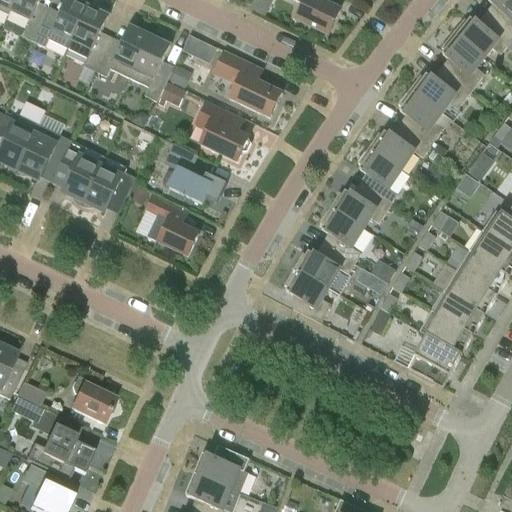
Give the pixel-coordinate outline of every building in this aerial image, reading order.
[(12,13),(18,0),(0,0),(0,12),(10,17),(12,13)] [(35,44),(49,14),(38,9),(42,0),(18,0),(12,13),(31,22),(24,39),(35,44)] [(73,42),(90,9),(85,7),(87,3),(80,0),(69,0),(60,20),(49,14),(35,44),(46,49),(54,33),(73,42)] [(329,36),(341,11),(331,6),(333,0),(290,0),(303,6),(296,21),(329,36)] [(491,20),(511,37),(511,0),(488,0),(488,1),(499,10),(491,20)] [(96,74),(111,44),(100,39),(111,15),(96,8),(94,11),(90,9),(73,42),(69,51),(89,60),(85,68),(96,74)] [(454,35),(485,61),(493,51),(501,57),(511,44),(511,37),(491,20),(483,29),(472,20),(469,24),(465,21),(454,35)] [(131,80),(151,38),(147,36),(149,33),(133,26),(122,49),(111,44),(96,74),(108,79),(111,71),(131,80)] [(447,75),(455,81),(472,94),(485,77),(477,70),(485,61),(454,35),(442,50),(446,53),(443,56),(454,65),(447,75)] [(151,38),(131,80),(150,89),(146,98),(158,104),(173,73),(162,68),(173,45),(157,37),(156,41),(151,38)] [(217,50),(216,49),(211,47),(206,45),(202,52),(198,61),(209,66),(217,50)] [(271,121),(283,95),(258,83),(264,73),(225,54),(215,75),(237,86),(230,101),(271,121)] [(185,89),(191,75),(178,69),(172,83),(185,89)] [(410,92),(443,116),(450,106),(459,112),(472,94),(455,81),(447,75),(439,85),(428,76),(425,79),(421,77),(410,92)] [(167,101),(173,104),(179,91),(168,85),(159,104),(165,107),(167,101)] [(405,132),(431,150),(444,132),(435,126),(443,116),(410,92),(399,107),(403,110),(400,113),(412,121),(405,132)] [(251,145),(249,142),(250,140),(226,128),(232,116),(208,104),(197,127),(208,132),(201,146),(239,164),(243,154),(248,154),(251,145)] [(141,114),(134,117),(131,124),(143,130),(149,118),(141,114)] [(5,117),(0,127),(0,152),(2,153),(0,156),(0,163),(7,167),(10,171),(13,174),(17,176),(41,128),(19,117),(17,122),(5,117)] [(502,144),(511,131),(511,130),(505,125),(495,138),(502,144)] [(56,180),(71,148),(60,143),(62,138),(41,128),(17,176),(21,178),(25,179),(31,178),(40,183),(45,174),(56,180)] [(369,150),(402,172),(415,154),(424,160),(431,150),(405,132),(398,142),(386,134),(384,137),(380,134),(369,150)] [(73,144),(71,148),(56,180),(68,185),(63,194),(73,199),(75,202),(79,206),(83,208),(106,160),(73,144)] [(218,205),(228,186),(207,176),(207,177),(193,170),(199,158),(174,146),(165,166),(179,173),(171,191),(203,206),(207,199),(218,205)] [(445,160),(448,155),(440,149),(436,154),(445,160)] [(365,190),(392,207),(399,197),(390,191),(402,172),(369,150),(358,165),(362,168),(360,171),(372,179),(365,190)] [(122,212),(137,180),(125,175),(128,170),(106,160),(83,208),(87,210),(90,210),(96,210),(106,215),(111,206),(122,212)] [(482,179),(480,167),(475,163),(467,175),(479,184),(482,179)] [(134,189),(130,198),(144,205),(148,196),(134,189)] [(330,210),(365,231),(371,220),(380,226),(392,207),(365,190),(359,200),(346,193),(344,196),(340,194),(330,210)] [(152,199),(147,211),(159,216),(148,239),(189,259),(200,236),(177,225),(182,214),(152,199)] [(328,250),(356,266),(362,256),(353,250),(365,231),(330,210),(320,226),(324,228),(322,232),(335,239),(328,250)] [(490,237),(511,252),(511,211),(507,220),(497,213),(483,233),(490,237)] [(440,233),(450,219),(442,214),(432,228),(440,233)] [(427,253),(436,239),(428,234),(419,248),(427,253)] [(477,257),(510,279),(511,276),(511,252),(490,237),(477,257)] [(294,271),(329,291),(340,271),(349,277),(356,266),(328,250),(322,261),(309,254),(307,257),(303,255),(294,271)] [(457,272),(498,298),(510,279),(477,257),(470,252),(457,272)] [(414,274),(423,260),(415,254),(406,269),(414,274)] [(392,282),(397,268),(378,261),(373,275),(392,282)] [(329,291),(294,271),(285,287),(289,290),(287,293),(299,300),(294,312),(322,326),(332,307),(323,302),(329,291)] [(445,293),(486,318),(498,298),(457,272),(445,293)] [(402,294),(411,280),(402,275),(394,289),(402,294)] [(431,285),(421,302),(433,309),(443,291),(431,285)] [(439,317),(474,338),(486,318),(445,293),(433,313),(439,317)] [(390,296),(382,311),(390,315),(398,301),(390,296)] [(392,316),(390,315),(382,311),(378,318),(370,332),(382,337),(392,316)] [(428,337),(463,357),(474,338),(439,317),(428,337)] [(409,372),(444,390),(463,357),(428,337),(416,358),(416,359),(409,372)] [(17,356),(9,352),(5,347),(2,343),(0,342),(0,397),(10,402),(25,371),(13,365),(17,356)] [(104,426),(109,417),(112,416),(116,408),(115,405),(116,401),(113,399),(111,395),(107,397),(96,391),(98,388),(78,378),(72,389),(75,396),(78,397),(72,411),(104,426)] [(40,409),(47,395),(23,384),(17,397),(40,409)] [(39,409),(16,398),(9,413),(33,424),(30,429),(48,438),(57,419),(39,410),(39,409)] [(30,464),(69,482),(74,471),(85,476),(95,454),(74,443),(75,440),(55,430),(45,451),(38,447),(30,464)] [(0,435),(0,448),(6,451),(9,445),(7,438),(0,435)] [(251,461),(219,447),(213,460),(204,456),(195,477),(241,495),(249,476),(245,474),(251,461)] [(0,453),(0,466),(5,469),(13,454),(2,449),(0,453)] [(67,485),(30,467),(23,482),(40,491),(31,510),(35,511),(69,511),(75,500),(63,494),(67,485)] [(234,511),(241,495),(195,477),(187,498),(196,501),(192,511),(234,511)] [(0,505),(4,508),(12,491),(1,485),(0,485),(0,505)] [(284,511),(293,511),(298,500),(291,497),(284,511)] [(364,511),(342,502),(336,511),(364,511)]
